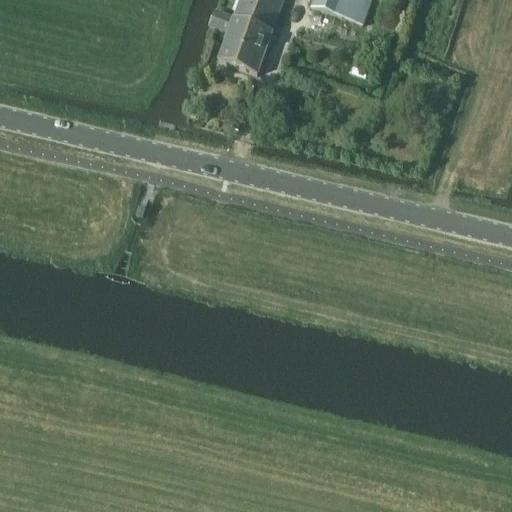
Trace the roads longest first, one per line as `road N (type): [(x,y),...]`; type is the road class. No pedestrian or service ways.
road 1 (tertiary): [(511,240),(0,118)]
road 2 (track): [(0,403),(484,511)]
